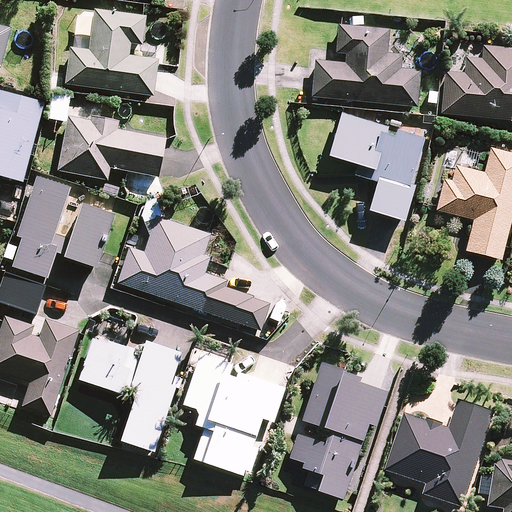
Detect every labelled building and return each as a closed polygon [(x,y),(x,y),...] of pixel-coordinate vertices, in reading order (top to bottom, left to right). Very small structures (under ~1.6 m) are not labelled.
[(150,12),(99,6),(94,48),(74,46),(69,82),(155,92),(159,55),(132,52),(134,39),(146,41),(150,12)] [(0,62),(4,63),(13,25),(0,21),(0,62)] [(391,27),(343,22),(340,49),(348,50),(347,60),(319,58),(316,94),(418,104),(422,68),(403,66),(404,52),(388,51),(391,27)] [(511,46),(488,44),(487,56),(471,55),(469,71),(449,70),(446,110),(511,116),(511,46)] [(45,98),(3,89),(0,102),(0,170),(28,176),(45,98)] [(390,122),(346,111),(335,152),(362,159),(358,172),(381,178),(373,207),(408,216),(428,138),(389,128),(390,122)] [(118,127),(119,122),(73,113),(63,167),(111,177),(113,164),(162,173),(169,137),(118,127)] [(511,229),(511,149),(493,145),(487,170),(459,163),(455,178),(447,176),(439,207),(477,217),(469,247),(505,256),(511,229)] [(74,184),(41,175),(17,262),(53,272),(60,249),(104,261),(119,207),(87,198),(77,235),(61,231),(74,184)] [(213,233),(160,216),(150,250),(133,244),(121,281),(218,312),(229,278),(202,269),(213,233)] [(49,280),(8,268),(0,296),(41,309),(49,280)] [(30,321),(10,314),(0,343),(0,367),(36,379),(28,404),(54,412),(81,327),(51,317),(45,335),(27,329),(30,321)] [(146,349),(97,333),(84,376),(127,389),(130,379),(142,383),(125,436),(160,447),(176,393),(173,392),(186,349),(150,337),(146,349)] [(237,360),(205,349),(187,401),(204,407),(199,420),(208,423),(198,454),(251,472),(260,446),(256,445),(266,415),(278,419),(289,384),(234,366),(237,360)] [(325,437),(304,429),(294,455),(328,468),(321,484),(346,494),(388,387),(362,377),(364,372),(329,358),(306,415),(309,416),(308,420),(328,428),(325,437)] [(499,408),(467,397),(457,427),(412,412),(394,467),(434,481),(430,492),(467,504),(499,408)] [(511,511),(511,458),(503,457),(497,503),(511,505),(509,511),(511,511)]
